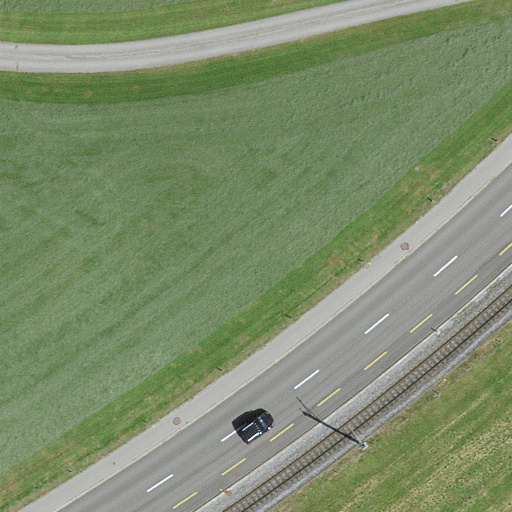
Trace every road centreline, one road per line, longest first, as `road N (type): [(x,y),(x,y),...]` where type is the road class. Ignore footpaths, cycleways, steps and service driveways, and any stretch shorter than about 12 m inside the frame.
road 1 (secondary): [(123,511),(356,347),(511,210)]
road 2 (track): [(454,0),(199,50),(0,57)]
